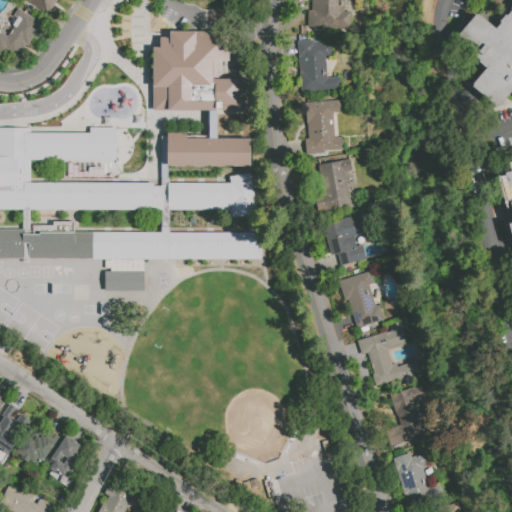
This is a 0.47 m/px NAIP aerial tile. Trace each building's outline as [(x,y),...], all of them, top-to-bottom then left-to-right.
[(25,3),(27,0),(56,0),(47,14),(40,9),(38,12),(25,3)] [(349,29),(307,27),(308,11),(311,11),(311,0),(343,0),(343,13),(350,13),(349,29)] [(473,85),(472,85),(485,69),(455,39),(476,14),(477,15),(478,15),(482,18),(483,17),(494,26),(493,27),(495,29),(500,23),(498,22),(505,15),(506,16),(511,10),(510,9),(511,6),(511,91),(496,108),(473,85)] [(18,8),(42,25),(25,50),(14,54),(6,49),(3,54),(0,51),(0,30),(8,36),(14,27),(12,26),(18,18),(13,15),(18,8)] [(153,47),(160,47),(160,38),(169,38),(169,32),(217,32),(217,79),(249,79),(249,112),(222,112),(222,110),(216,110),(216,112),(153,112),(153,47)] [(301,92),(297,42),(314,41),(314,44),(331,43),(332,57),(326,57),(327,78),(340,77),(341,90),(301,92)] [(307,155),(306,139),(309,139),(308,124),(307,124),(305,103),(339,101),(340,113),(337,113),(339,138),(343,138),(344,150),(326,151),(326,153),(307,155)] [(0,128),(30,129),(30,133),(89,134),(89,128),(116,128),(116,161),(30,160),(30,183),(154,184),(154,187),(163,187),(163,211),(151,210),(23,210),(23,209),(0,209),(0,128)] [(167,133),(187,133),(187,139),(250,139),(250,163),(246,167),(166,167),(166,163),(167,163),(167,133)] [(320,212),(317,196),(324,194),(319,165),(350,160),(352,172),(347,173),(353,207),(320,212)] [(511,238),(508,224),(511,222),(511,217),(511,213),(509,203),(511,202),(510,201),(507,202),(500,179),(505,178),(504,173),(511,171),(511,168),(511,165),(511,164),(511,238)] [(227,177),(250,173),(257,214),(230,218),(229,211),(167,211),(167,183),(228,184),(227,177)] [(359,268),(343,272),(342,265),(340,266),(337,253),(330,255),(322,224),(366,213),(371,233),(353,237),(356,247),(363,245),(366,259),(357,262),(359,268)] [(75,233),(264,233),(264,260),(95,260),(25,259),(0,259),(0,230),(25,230),(25,235),(35,235),(35,226),(55,226),(55,222),(75,222),(75,233)] [(384,318),(357,327),(348,299),(344,300),(338,280),(369,270),(373,283),(369,284),(376,305),(380,304),(384,318)] [(105,272),(144,272),(144,291),(105,291),(105,272)] [(422,374),(375,388),(371,374),(373,374),(367,353),(360,354),(356,340),(401,326),(406,344),(387,350),(391,365),(396,363),(397,367),(417,361),(422,374)] [(390,447),(385,430),(400,425),(397,416),(390,394),(421,384),(426,401),(419,403),(428,431),(419,434),(421,438),(390,447)] [(10,403),(0,416),(0,448),(9,454),(31,420),(21,414),(16,419),(11,416),(17,407),(10,403)] [(59,437),(43,462),(37,458),(34,463),(29,460),(28,463),(20,458),(22,456),(17,453),(27,437),(34,441),(37,436),(40,439),(42,436),(43,436),(46,431),(52,435),(53,433),(59,437)] [(66,434),(52,456),(49,460),(50,466),(60,474),(61,473),(65,475),(73,464),(71,462),(82,444),(66,434)] [(321,442),(326,441),(332,458),(327,460),(321,442)] [(428,465),(428,466),(422,467),(428,486),(440,483),(444,496),(408,508),(392,459),(411,453),(412,457),(425,453),(428,465)] [(97,511),(102,503),(105,504),(108,496),(104,494),(107,488),(112,490),(118,477),(132,484),(129,489),(133,492),(128,501),(130,502),(124,511),(97,511)] [(241,482),(236,479),(232,485),(237,488),(241,482)] [(242,483),(244,489),(258,485),(256,479),(242,483)] [(9,482),(2,498),(13,503),(9,510),(12,511),(47,511),(51,505),(39,499),(37,503),(31,500),(33,494),(9,482)] [(143,502),(138,511),(158,511),(159,510),(143,502)]
